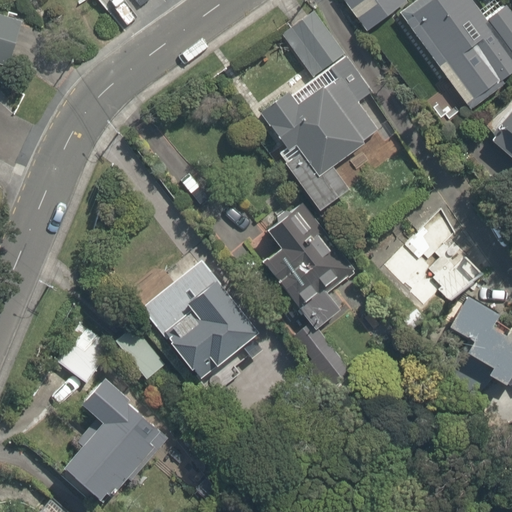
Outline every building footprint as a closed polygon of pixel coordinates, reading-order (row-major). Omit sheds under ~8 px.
[(399,0),(330,0),(331,0),(357,34),(399,0)] [(494,0),(477,12),(468,0),(409,0),(391,14),(457,105),(498,74),(500,77),(511,68),(511,67),(511,65),(511,64),(511,14),(501,0),(494,0)] [(305,77),(253,111),(263,125),(260,126),(275,148),(268,153),(312,212),(340,191),(328,175),(333,172),(328,166),(375,130),(354,99),(366,91),(343,56),(338,59),(308,13),(277,34),(305,77)] [(15,23),(0,18),(0,59),(4,61),(15,23)] [(511,99),(487,128),(511,144),(511,99)] [(385,232),(374,244),(380,250),(368,265),(476,369),(473,372),(490,387),(511,346),(511,343),(464,300),(456,292),(471,275),(456,261),(452,267),(446,262),(451,257),(440,247),(458,227),(426,198),(390,237),(385,232)] [(273,207),(254,223),(268,241),(245,260),(298,323),(283,336),(324,384),(341,370),(308,331),(340,304),(329,290),(347,275),(315,237),(322,231),(301,205),(273,207)] [(139,384),(166,361),(176,372),(179,369),(189,381),(254,326),(197,259),(133,312),(141,321),(109,348),(108,350),(139,384)] [(79,325),(51,360),(79,382),(107,346),(100,341),(79,325)] [(93,418),(48,468),(85,501),(97,487),(103,492),(143,447),(137,441),(150,427),(99,381),(78,404),(93,418)] [(447,490),(454,511),(511,511),(511,500),(502,472),(447,490)] [(57,511),(44,501),(34,511),(57,511)]
